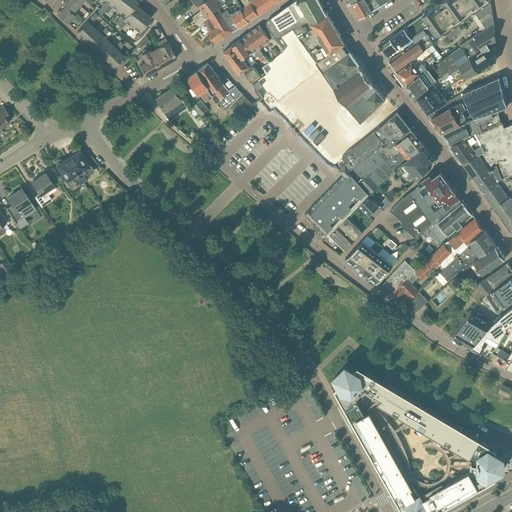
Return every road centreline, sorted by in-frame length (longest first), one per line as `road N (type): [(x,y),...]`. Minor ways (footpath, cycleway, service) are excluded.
road 1 (unclassified): [(388,511),(316,380),(190,235)]
road 2 (residential): [(290,224),(436,337),(511,378)]
road 3 (residential): [(290,224),(333,177),(211,50)]
road 4 (unclassified): [(190,235),(80,122)]
road 5 (residential): [(138,93),(241,183)]
